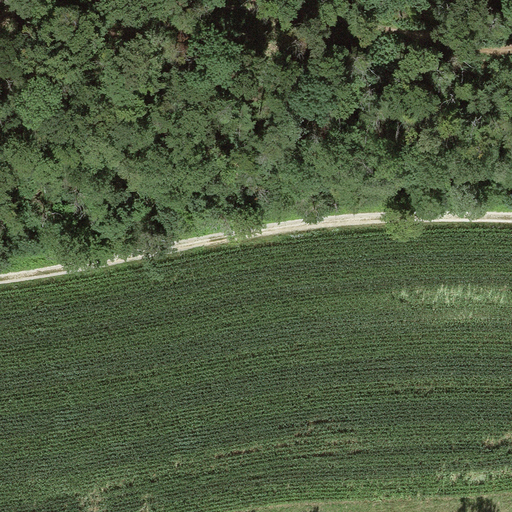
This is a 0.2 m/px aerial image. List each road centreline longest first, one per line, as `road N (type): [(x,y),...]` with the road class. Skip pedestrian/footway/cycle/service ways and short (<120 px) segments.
road 1 (track): [(511,223),(409,218),(0,278)]
road 2 (track): [(382,511),(511,503)]
